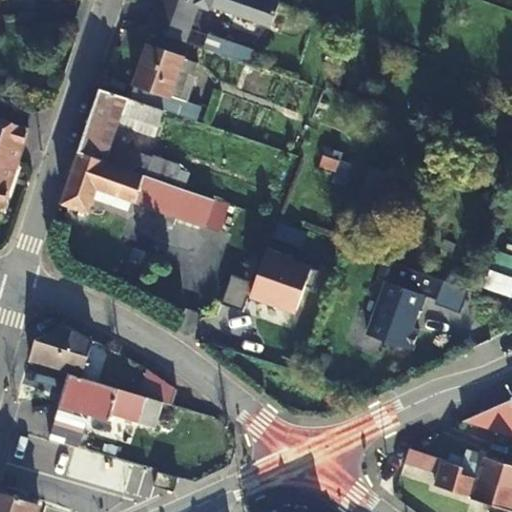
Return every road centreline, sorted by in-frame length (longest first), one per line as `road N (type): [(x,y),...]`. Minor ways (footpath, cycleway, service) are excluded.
road 1 (residential): [(18,280),(137,331),(315,455)]
road 2 (residential): [(18,280),(111,0)]
road 3 (tertiary): [(315,455),(440,393),(511,368)]
road 4 (tertiary): [(195,511),(315,455)]
